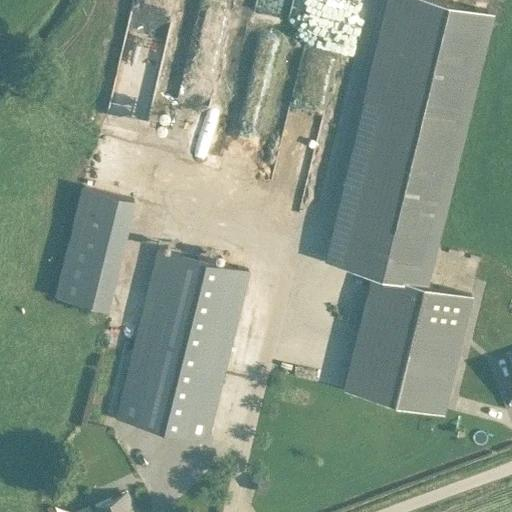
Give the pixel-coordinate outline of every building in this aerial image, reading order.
[(195,0),(183,74),(214,80),(227,0),(195,0)] [(491,7),(461,0),(384,0),(322,255),(369,267),(341,387),(441,408),(470,291),(426,279),(491,7)] [(134,197),(80,183),(54,293),(106,305),(134,197)] [(206,437),(248,266),(156,243),(112,414),(206,437)] [(137,511),(128,487),(94,502),(92,497),(71,507),(73,511),(137,511)]
